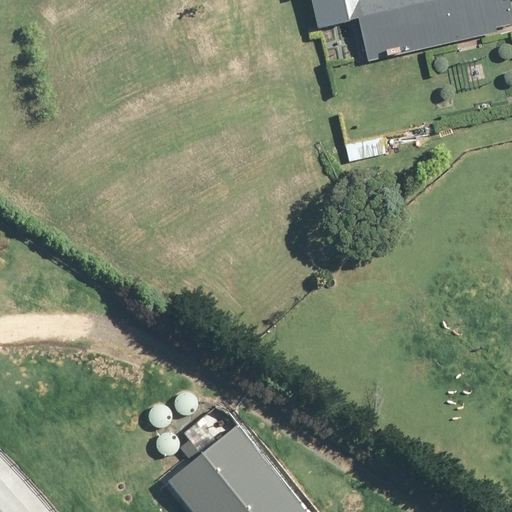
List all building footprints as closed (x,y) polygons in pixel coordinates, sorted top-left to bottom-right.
[(511,0),(365,0),(372,52),(393,49),(392,43),(506,28),(504,18),(511,17),(511,0)] [(194,407),(198,405),(200,401),(202,397),(201,393),(200,389),(197,386),(194,383),(189,382),(185,383),(181,385),(178,388),(176,391),(176,395),(176,400),(178,403),(182,407),(186,408),(190,409),(194,407)] [(165,421),(168,419),(171,415),(172,411),(172,407),(170,403),(167,400),(164,397),(160,397),(156,397),(152,399),(149,402),(147,405),(146,409),(146,414),(149,418),(152,421),(156,422),(160,423),(165,421)] [(177,450),(181,447),(183,444),(185,439),(184,435),(183,431),(180,428),(176,426),(172,425),(168,425),(164,427),(161,430),(159,434),(158,438),(159,442),(161,446),(164,449),(168,451),(173,451),(177,450)] [(309,511),(242,425),(174,478),(200,511),(309,511)]
